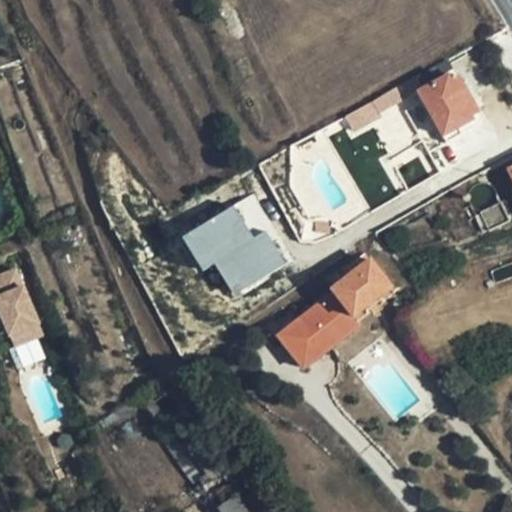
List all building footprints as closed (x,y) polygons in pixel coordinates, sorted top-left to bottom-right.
[(417,76),(398,87),(404,97),(409,94),(408,91),(421,83),(417,76)] [(419,92),(443,135),(459,127),(472,119),(471,116),(479,112),(460,77),(452,81),(449,76),(419,92)] [(398,87),(382,96),(388,106),(404,97),(398,87)] [(336,146),(354,134),(349,124),(330,134),(336,146)] [(459,127),(443,135),(448,144),(463,135),(459,127)] [(495,206),(482,211),(480,213),(490,231),(511,221),(502,203),(495,206)] [(266,230),(254,237),(236,205),(182,235),(203,272),(217,264),(235,295),(287,266),(266,230)] [(363,261),(358,254),(339,269),(345,276),(363,261)] [(387,291),(363,261),(345,276),(322,294),(325,298),(267,343),(294,376),(326,351),(316,338),(342,319),(345,323),(387,291)] [(17,268),(0,275),(0,309),(9,330),(16,347),(46,334),(17,268)] [(390,296),(387,291),(345,323),(349,328),(390,296)] [(9,330),(0,309),(0,327),(2,333),(9,330)] [(342,319),(316,338),(326,351),(352,331),(349,328),(345,323),(342,319)] [(93,462),(87,447),(76,451),(82,466),(93,462)] [(222,511),(251,511),(239,493),(219,507),(222,511)]
